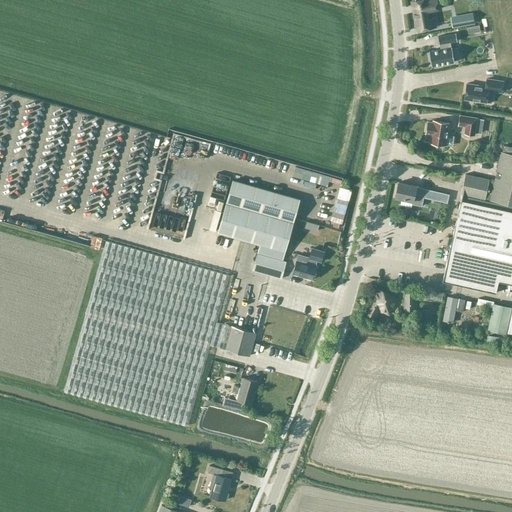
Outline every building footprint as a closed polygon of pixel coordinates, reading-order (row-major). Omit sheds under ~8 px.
[(440,9),(438,0),(415,0),(411,1),(416,31),(437,27),(435,16),(434,17),(433,11),(440,9)] [(473,13),(451,17),(453,26),(475,22),(473,13)] [(429,51),(432,65),(432,66),(454,62),(454,61),(452,47),(451,47),(450,42),(457,41),(456,33),(438,36),(439,44),(440,44),(441,49),(429,51)] [(493,92),(488,91),(488,90),(501,92),(503,81),(487,79),(486,86),(467,83),(465,99),(486,103),(486,102),(491,103),(493,92)] [(484,119),(477,118),(460,115),(458,125),(466,126),(465,133),(474,135),(475,133),(481,134),(484,119)] [(428,122),(426,134),(431,135),(430,143),(446,145),(452,146),(454,135),(447,134),(449,123),(433,120),(433,122),(428,122)] [(511,212),(461,201),(443,281),(496,293),(498,281),(511,284),(511,146),(504,145),(502,152),(501,152),(498,167),(493,166),(492,171),(496,172),(495,180),(491,179),(491,180),(465,174),(461,194),(462,194),(462,195),(484,200),(485,200),(490,201),(511,206),(511,212)] [(300,200),(252,186),(232,180),(217,232),(237,238),(260,245),(258,253),(253,270),(282,279),(286,262),(283,261),(300,200)] [(399,182),(396,197),(401,198),(400,204),(411,206),(412,204),(422,206),(424,197),(436,200),(438,192),(425,189),(425,188),(399,182)] [(328,218),(347,222),(354,187),(343,185),(339,203),(331,202),(328,218)] [(100,264),(64,391),(188,426),(210,345),(250,356),(256,332),(249,330),(242,328),(217,321),(229,276),(187,264),(107,242),(103,255),(100,264)] [(295,264),(293,273),(313,278),(317,265),(315,265),(315,264),(316,260),(321,261),(324,251),(312,248),(309,257),(298,254),(297,259),(295,264)] [(388,314),(396,299),(378,289),(365,312),(374,317),(379,308),(388,314)] [(436,289),(434,296),(445,298),(447,292),(436,289)] [(413,309),(412,293),(402,293),(403,310),(413,309)] [(458,298),(447,296),(443,321),(453,323),(458,298)] [(465,299),(460,298),(457,311),(463,312),(465,299)] [(511,307),(494,303),(489,330),(506,334),(511,307)] [(250,405),(257,382),(243,378),(240,389),(233,387),(232,392),(239,394),(237,401),(250,405)] [(210,466),(208,473),(213,474),(210,487),(213,488),(211,496),(225,500),(231,480),(222,477),(224,470),(210,466)]
